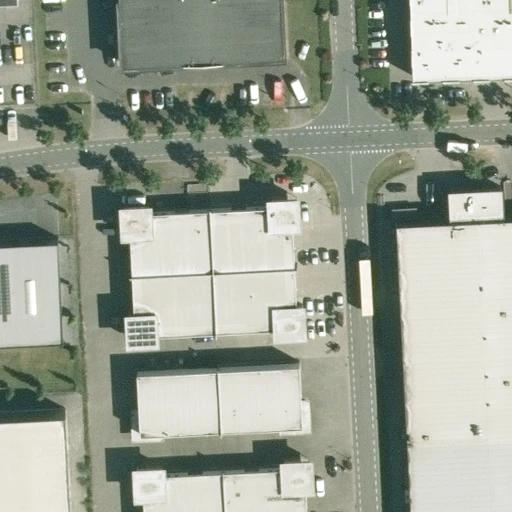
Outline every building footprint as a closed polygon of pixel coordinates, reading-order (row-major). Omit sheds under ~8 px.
[(118,0),(122,62),(284,54),(281,0),(118,0)] [(473,11),(472,0),(409,0),(410,13),(442,12),(473,11)] [(504,10),(503,0),(472,0),(473,11),(504,10)] [(511,9),(511,0),(503,0),(504,10),(511,9)] [(504,10),(473,11),(475,74),(506,73),(504,10)] [(475,74),(473,11),(442,12),(443,44),(444,75),(475,74)] [(443,44),(442,12),(410,13),(411,45),(443,44)] [(444,75),(443,44),(411,45),(412,76),(444,75)] [(511,511),(511,213),(502,214),(500,186),(450,188),(452,217),(396,219),(407,441),(410,511),(511,511)] [(271,203),(210,206),(213,267),(254,265),(294,263),(292,222),(298,222),(296,196),(270,197),(271,203)] [(213,267),(210,206),(149,209),(149,204),(123,205),(124,231),(129,230),(131,271),(173,269),(176,331),(257,327),(254,265),(213,267)] [(0,340),(63,337),(58,237),(0,239),(0,340)] [(294,263),(254,265),(257,327),(277,326),(277,331),(303,329),(302,304),(297,304),(294,263)] [(173,269),(131,271),(133,312),(128,312),(130,338),(156,337),(155,332),(176,331),(173,269)] [(299,360),(218,364),(221,426),(282,423),(282,429),(308,427),(307,401),(301,402),(299,360)] [(221,426),(218,364),(136,368),(138,410),(133,410),(135,436),(160,434),(160,429),(221,426)] [(0,511),(70,511),(65,408),(0,411),(0,511)] [(284,464),(223,467),(225,511),(307,511),(306,484),(311,484),(309,458),(284,459),(284,464)] [(225,511),(223,467),(162,470),(162,465),(136,466),(137,492),(143,492),(143,511),(225,511)]
